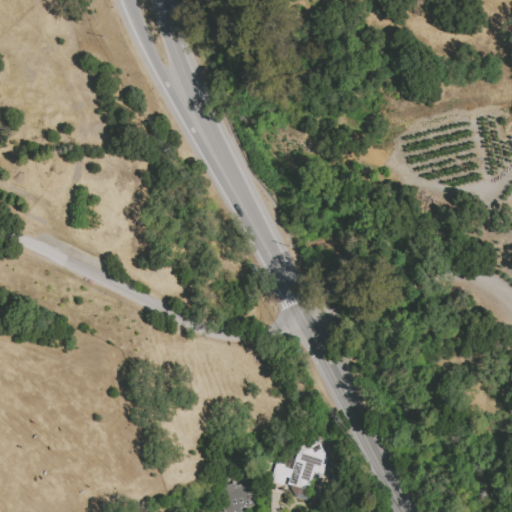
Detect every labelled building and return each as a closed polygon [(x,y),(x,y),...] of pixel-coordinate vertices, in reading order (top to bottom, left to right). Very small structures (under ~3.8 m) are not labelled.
[(65,50),(62,46),(69,42),(72,46),(65,50)] [(87,107),(84,102),(100,94),(102,99),(87,107)] [(478,435),(476,430),(487,424),(489,429),(490,429),(493,437),(482,442),(482,440),(475,442),(473,438),(478,435)] [(300,445),(317,439),(328,459),(322,476),(317,475),(312,492),(288,485),(289,480),(286,479),(284,487),(270,482),(276,462),(284,464),(286,457),(296,460),(300,445)] [(252,483),(258,505),(242,509),(243,511),(220,511),(214,487),(235,482),(237,487),(252,483)]
